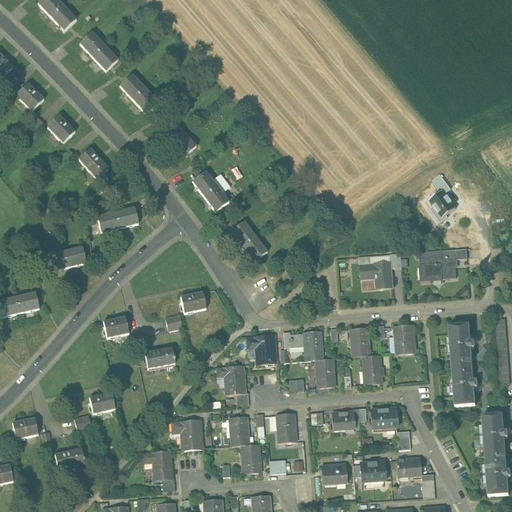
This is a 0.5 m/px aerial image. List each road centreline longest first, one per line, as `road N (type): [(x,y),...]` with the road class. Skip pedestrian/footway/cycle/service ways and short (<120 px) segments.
road 1 (track): [(511,131),(470,152),(326,261),(333,319)]
road 2 (residential): [(0,16),(187,220)]
road 3 (residential): [(468,511),(408,400),(264,405)]
road 4 (residential): [(0,407),(134,264),(187,220)]
road 5 (residential): [(256,317),(212,357),(81,511)]
road 6 (residential): [(256,317),(271,325),(490,307)]
